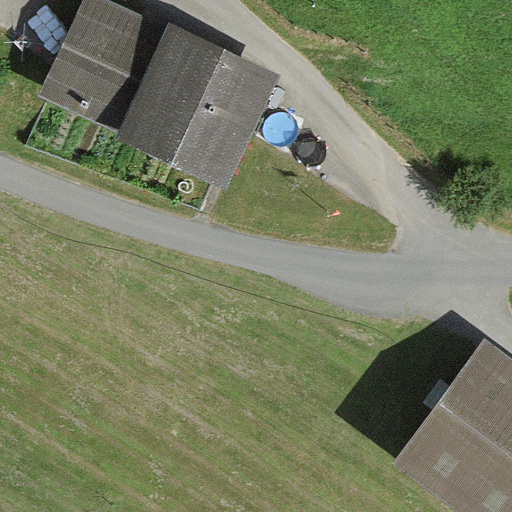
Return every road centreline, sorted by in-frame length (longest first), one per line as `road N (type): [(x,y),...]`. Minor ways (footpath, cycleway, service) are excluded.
road 1 (unclassified): [(459,273),(265,255),(105,212),(0,172)]
road 2 (residential): [(459,273),(400,193),(217,0)]
